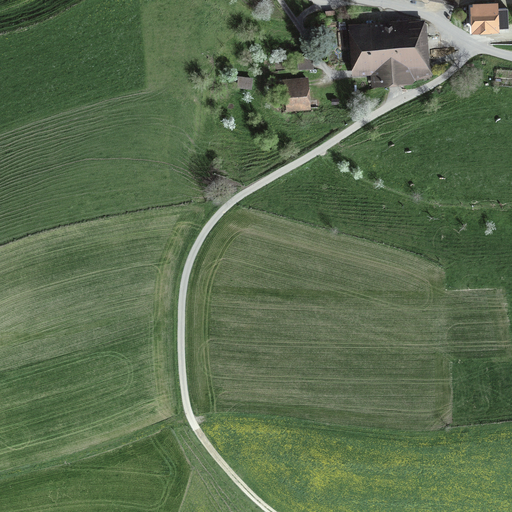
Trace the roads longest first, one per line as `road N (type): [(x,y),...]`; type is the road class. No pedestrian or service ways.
road 1 (track): [(270,511),(247,495),(193,422),(182,313),(191,263),(238,200),(435,83),(473,42)]
road 2 (track): [(0,475),(193,422)]
road 3 (unclassified): [(338,0),(417,11),(511,57)]
